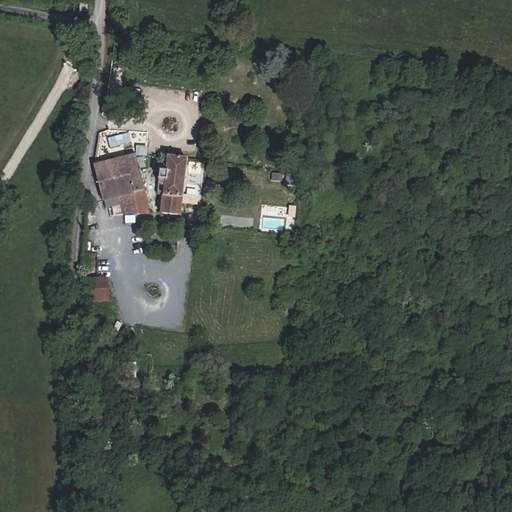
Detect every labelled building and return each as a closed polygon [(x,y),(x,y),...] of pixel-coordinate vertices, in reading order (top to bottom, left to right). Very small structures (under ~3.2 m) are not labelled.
[(87,11),(87,2),(79,2),(79,11),(87,11)] [(145,191),(139,171),(135,154),(93,165),(102,202),(119,197),(123,215),(150,214),(145,191)] [(179,216),(186,159),(167,156),(166,168),(163,168),(162,169),(161,171),(159,171),(157,180),(159,180),(157,194),(162,195),(159,214),(179,216)] [(95,270),(95,255),(82,255),(82,270),(95,270)] [(109,299),(107,277),(84,278),(86,301),(109,299)]
